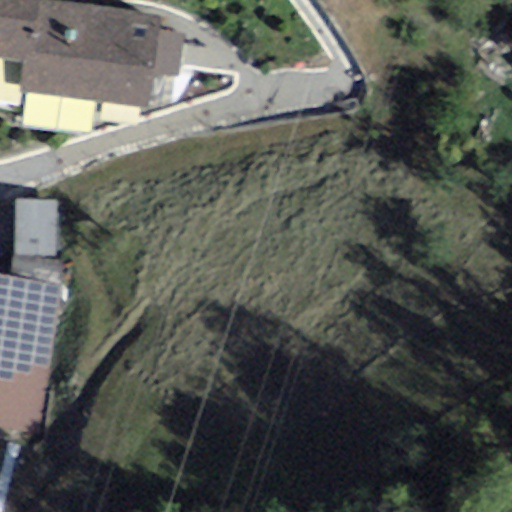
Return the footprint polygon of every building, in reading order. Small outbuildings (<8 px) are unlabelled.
[(0,0),(0,49),(64,56),(68,0),(0,0)] [(168,8),(68,0),(64,56),(60,98),(160,106),(168,8)] [(0,113),(27,114),(28,85),(0,84),(0,113)] [(56,243),(55,192),(20,193),(21,244),(56,243)] [(58,283),(0,270),(0,433),(23,439),(58,283)]
